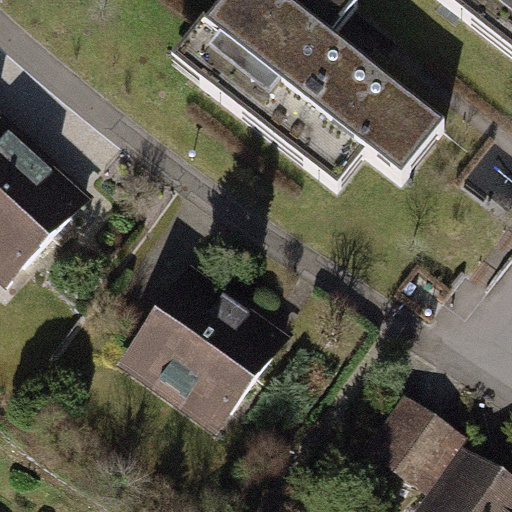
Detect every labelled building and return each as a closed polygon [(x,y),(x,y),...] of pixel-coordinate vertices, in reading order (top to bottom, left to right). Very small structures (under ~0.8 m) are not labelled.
[(236,0),(177,77),(334,198),(357,167),(397,198),(440,143),(324,53),(354,14),(336,0),(236,0)] [(511,0),(446,0),(436,14),(511,71),(511,0)] [(0,131),(11,120),(0,110),(0,131)] [(94,196),(11,120),(0,131),(0,288),(8,296),(94,196)] [(217,279),(145,373),(249,452),(321,358),(217,279)] [(424,425),(396,468),(463,511),(511,511),(511,499),(484,481),(491,469),(424,425)]
